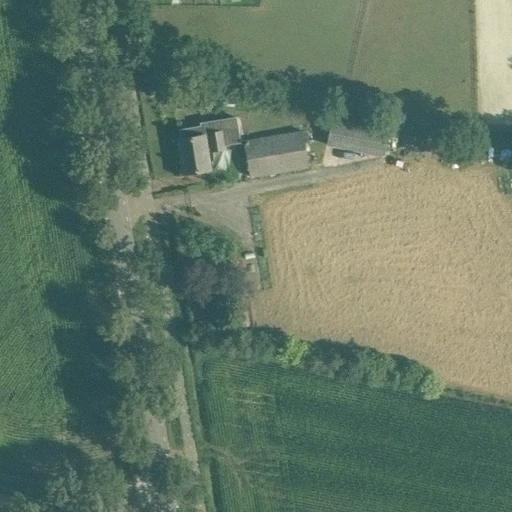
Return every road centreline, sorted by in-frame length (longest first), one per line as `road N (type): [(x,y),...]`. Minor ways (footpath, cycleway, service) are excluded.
road 1 (tertiary): [(162,481),(87,0)]
road 2 (unclassified): [(162,481),(59,499),(0,493)]
